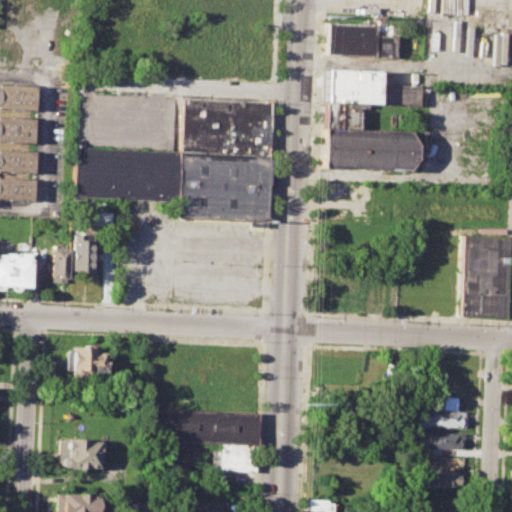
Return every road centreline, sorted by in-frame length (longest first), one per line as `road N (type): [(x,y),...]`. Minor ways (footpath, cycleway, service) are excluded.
road 1 (secondary): [(301,0),(276,511)]
road 2 (residential): [(494,340),(0,315)]
road 3 (residential): [(82,81),(297,91)]
road 4 (residential): [(21,511),(30,317)]
road 5 (residential): [(494,340),(487,511)]
